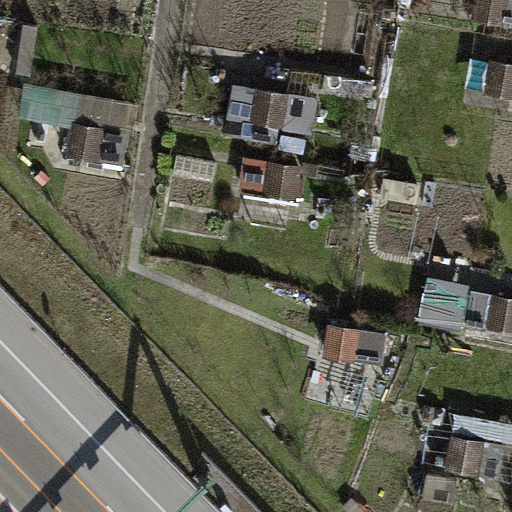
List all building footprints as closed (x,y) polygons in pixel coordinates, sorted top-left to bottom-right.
[(511,23),(511,0),(476,0),(474,18),(511,23)] [(16,71),(34,73),(41,22),(23,19),(16,71)] [(511,96),(511,58),(492,55),(486,92),(511,96)] [(314,131),(320,95),(232,81),(226,117),(314,131)] [(136,127),(140,100),(57,89),(54,116),(73,119),(69,157),(126,164),(131,126),(136,127)] [(300,198),(304,160),(249,155),(246,193),(300,198)] [(468,327),(511,335),(511,294),(475,288),(468,327)] [(327,353),(357,359),(364,324),(334,318),(327,353)] [(445,464),(480,471),(487,436),(452,428),(445,464)] [(455,500),(460,476),(427,470),(422,494),(455,500)]
